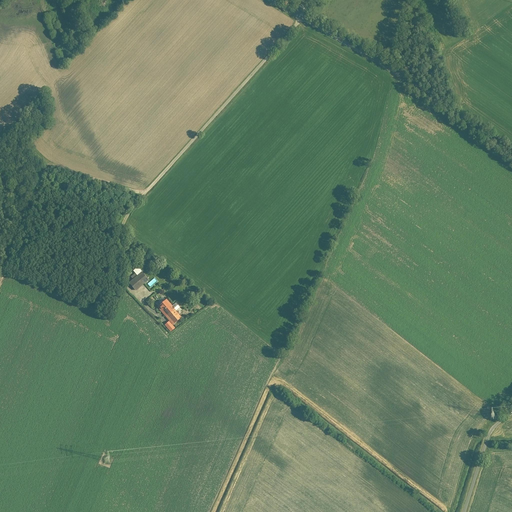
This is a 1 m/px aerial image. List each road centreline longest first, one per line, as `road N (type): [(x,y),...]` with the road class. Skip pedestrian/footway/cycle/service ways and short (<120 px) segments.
road 1 (track): [(302,18),(131,208),(121,233),(131,271),(148,291)]
road 2 (unclassified): [(294,14),(511,155)]
road 3 (track): [(147,192),(46,161),(0,266)]
